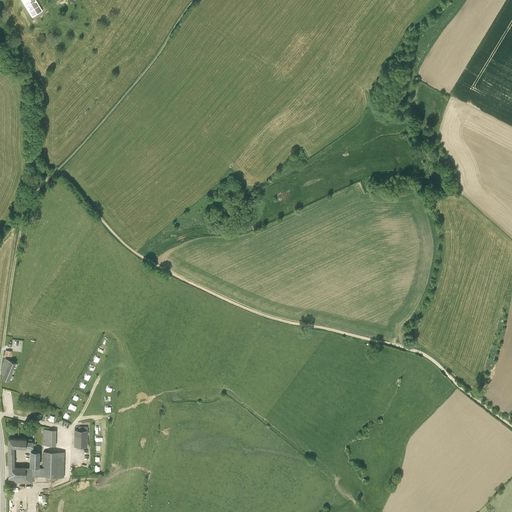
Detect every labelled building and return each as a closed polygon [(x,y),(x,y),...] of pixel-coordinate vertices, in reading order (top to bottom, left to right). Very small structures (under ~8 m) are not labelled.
[(23,0),(24,2),(34,18),(37,17),(35,13),(41,9),(35,0),(34,0),(30,3),(28,0),(23,0)] [(3,364),(14,369),(17,363),(6,358),(3,364)] [(2,371),(3,372),(12,375),(14,369),(3,364),(2,371)] [(12,375),(3,372),(4,375),(2,378),(10,381),(12,375)] [(55,447),(56,430),(44,430),(44,446),(55,447)] [(86,447),(87,430),(78,430),(74,430),(74,446),(86,447)] [(8,438),(8,447),(8,451),(15,451),(14,447),(33,447),(33,441),(26,441),(26,438),(8,438)] [(14,465),(8,465),(8,483),(9,482),(12,482),(12,483),(13,483),(13,482),(17,482),(17,483),(17,482),(21,482),(21,483),(21,482),(25,482),(25,483),(25,482),(28,482),(28,483),(28,482),(31,483),(32,483),(32,482),(32,476),(38,477),(38,476),(64,477),(59,477),(59,452),(64,452),(64,451),(43,451),(43,467),(39,466),(40,451),(30,450),(30,466),(25,466),(25,465),(14,465)]
